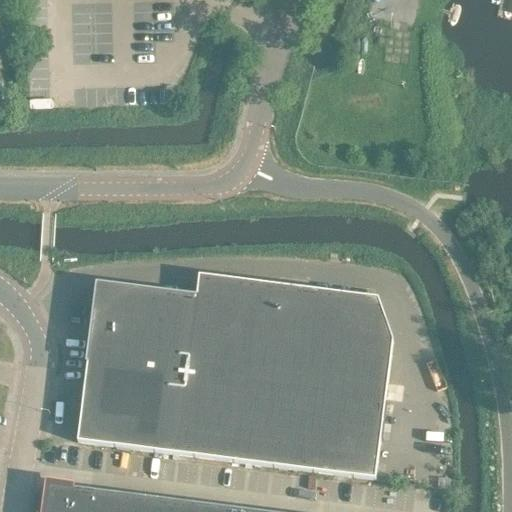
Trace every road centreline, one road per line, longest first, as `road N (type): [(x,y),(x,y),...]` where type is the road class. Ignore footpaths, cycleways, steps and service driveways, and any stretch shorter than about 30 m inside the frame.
road 1 (unclassified): [(508,511),(510,456),(496,366),(449,240),(393,199),(292,186),(244,166)]
road 2 (unclassified): [(244,166),(200,187),(0,187)]
road 3 (unclassified): [(12,511),(41,363),(38,337),(19,306)]
road 4 (unclassified): [(244,166),(296,0)]
